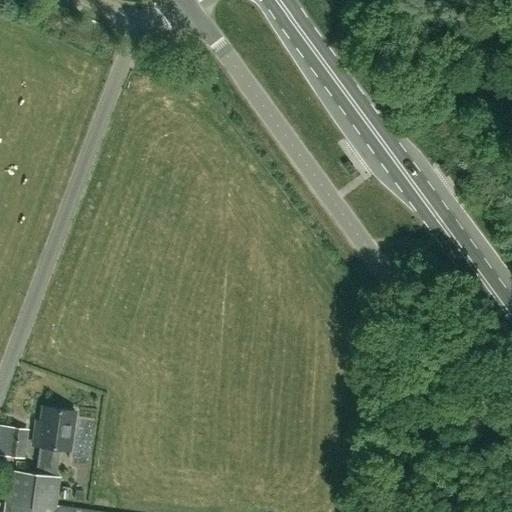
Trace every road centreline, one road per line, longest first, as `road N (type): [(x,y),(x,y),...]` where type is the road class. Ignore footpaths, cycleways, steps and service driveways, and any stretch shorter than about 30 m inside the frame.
road 1 (unclassified): [(511,423),(426,327),(192,6)]
road 2 (primary): [(511,321),(275,0)]
